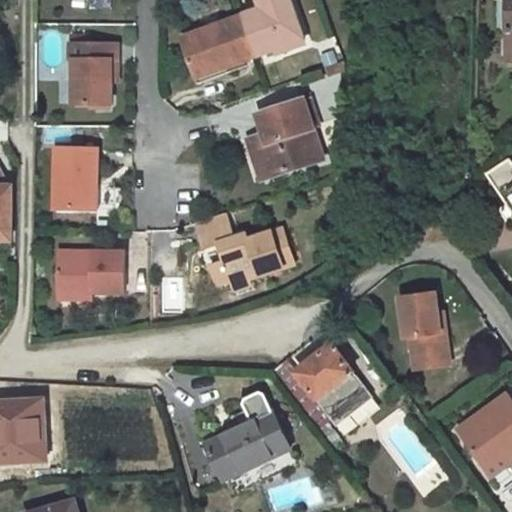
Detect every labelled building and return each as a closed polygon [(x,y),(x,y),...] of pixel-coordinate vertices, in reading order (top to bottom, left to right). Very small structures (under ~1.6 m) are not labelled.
[(299,48),(283,0),(251,0),(255,13),(238,19),(254,64),(299,48)] [(254,64),(238,19),(176,41),(189,77),(222,66),(224,74),(254,64)] [(69,102),(106,104),(106,81),(107,61),(113,61),(114,46),(65,44),(65,63),(70,63),(69,102)] [(222,66),(189,77),(191,84),(224,74),(222,66)] [(309,129),(299,100),(257,115),(263,134),(265,143),(260,144),(270,177),(324,160),(314,127),(309,129)] [(262,180),(270,177),(260,144),(265,143),(263,134),(249,139),(262,180)] [(92,150),(49,150),(50,210),(93,210),(92,150)] [(489,173),(461,202),(479,220),(507,200),(510,205),(506,207),(505,212),(511,222),(511,158),(489,173)] [(0,187),(9,188),(0,171),(0,187)] [(0,240),(9,241),(10,188),(9,188),(0,187),(0,240)] [(226,213),(197,222),(199,230),(229,221),(226,213)] [(237,285),(254,280),(298,266),(287,232),(250,243),(247,235),(236,239),(229,221),(199,230),(205,248),(221,243),(227,259),(211,265),(218,286),(235,281),(237,285)] [(123,254),(56,253),(56,302),(92,302),(92,295),(123,295),(123,254)] [(254,280),(237,285),(239,292),(256,287),(254,280)] [(452,295),(413,295),(412,333),(408,333),(408,364),(446,364),(447,334),(451,334),(452,295)] [(331,421),(368,391),(334,346),(321,355),(316,348),(306,355),(311,362),(298,372),(288,359),(273,370),(304,410),(316,400),(331,421)] [(511,389),(511,387),(459,426),(487,463),(510,448),(511,450),(511,389)] [(242,428),(209,443),(226,481),(294,450),(277,412),(268,393),(264,391),(249,399),(247,402),(251,409),(236,416),(242,428)] [(48,456),(44,403),(0,404),(0,449),(1,459),(48,456)] [(494,473),(511,460),(511,450),(510,448),(487,463),(494,473)] [(81,511),(78,499),(29,511),(28,511),(81,511)]
